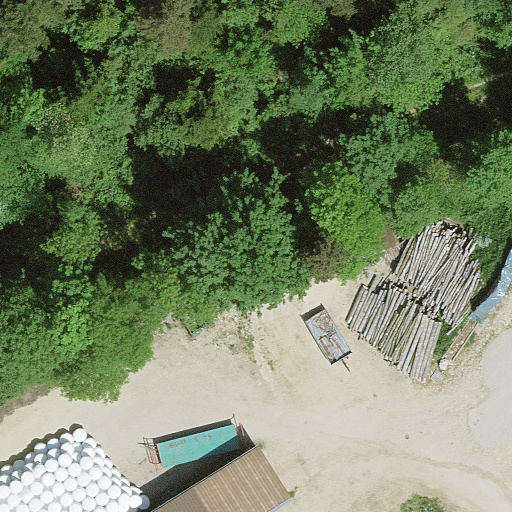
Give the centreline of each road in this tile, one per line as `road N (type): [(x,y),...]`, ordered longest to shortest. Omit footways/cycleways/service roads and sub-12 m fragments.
road 1 (track): [(0,299),(246,184),(511,75)]
road 2 (track): [(30,511),(172,427),(424,425),(469,398),(511,349)]
road 3 (track): [(510,511),(424,425)]
